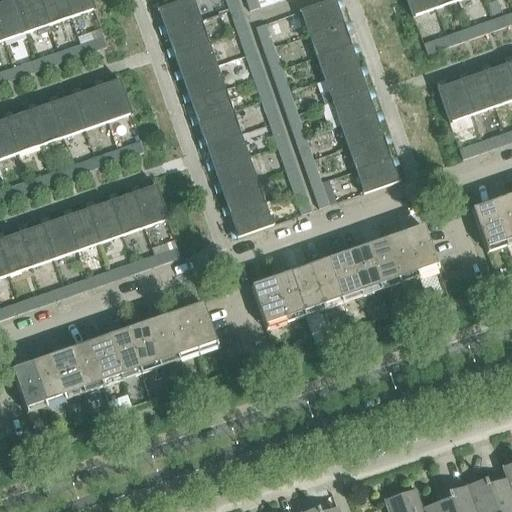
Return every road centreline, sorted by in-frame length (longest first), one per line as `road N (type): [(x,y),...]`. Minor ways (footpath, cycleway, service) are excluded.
road 1 (residential): [(0,343),(511,160)]
road 2 (tertiary): [(511,326),(0,507)]
road 3 (tertiary): [(61,511),(511,355)]
road 4 (residential): [(206,511),(511,417)]
